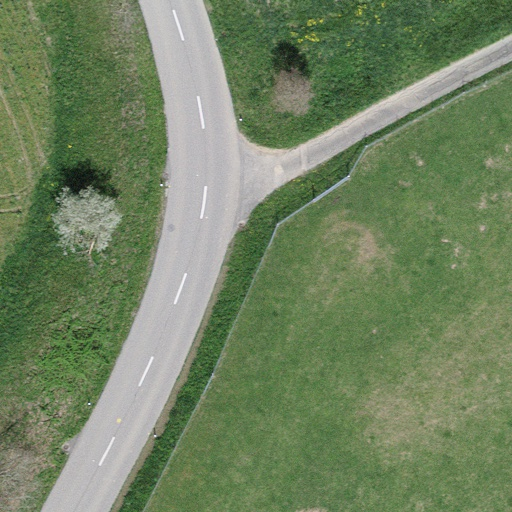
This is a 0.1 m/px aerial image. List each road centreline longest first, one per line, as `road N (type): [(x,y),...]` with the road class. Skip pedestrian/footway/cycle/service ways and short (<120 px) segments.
road 1 (tertiary): [(169,0),(192,67),(204,195),(164,328),(72,511)]
road 2 (track): [(204,195),(301,159),(511,49)]
